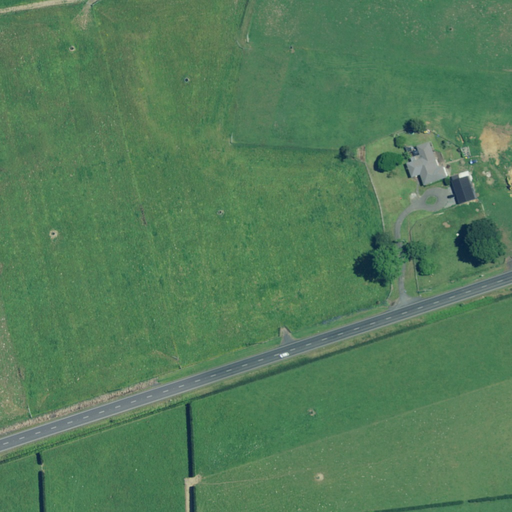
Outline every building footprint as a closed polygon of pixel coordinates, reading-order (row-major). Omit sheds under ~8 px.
[(442,167),(433,142),(420,146),(423,155),(415,158),(416,162),(411,163),(415,177),(424,174),(427,185),(451,177),(447,165),(442,167)] [(417,153),(414,145),(408,147),(411,155),(417,153)] [(500,158),(496,147),(479,152),(483,163),(500,158)] [(471,192),(475,190),(472,181),(452,188),(457,202),(472,197),(471,192)] [(312,314),(309,305),(286,313),(289,322),(312,314)]
